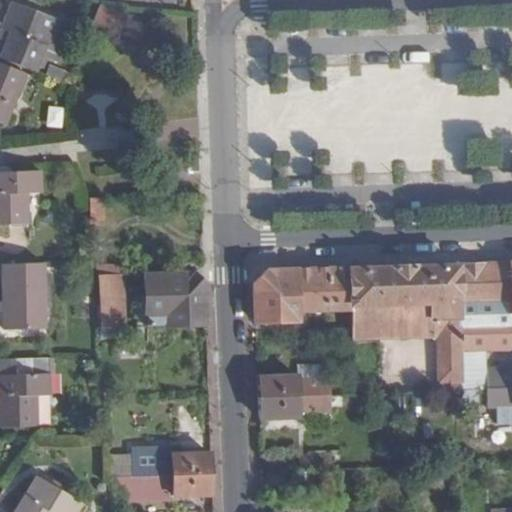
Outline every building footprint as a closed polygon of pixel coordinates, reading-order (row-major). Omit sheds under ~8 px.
[(10,33),(0,58),(37,73),(57,20),(13,2),(2,29),(10,33)] [(26,74),(0,64),(0,123),(6,125),(26,74)] [(47,127),(62,128),(64,107),(48,106),(47,127)] [(38,171),(0,172),(0,224),(25,224),(25,193),(38,193),(38,171)] [(105,198),(85,199),(85,219),(106,218),(105,198)] [(116,261),(94,262),(97,328),(119,327),(118,309),(117,292),(116,261)] [(438,393),(486,391),(485,370),(484,353),(462,353),(460,301),(510,299),(509,262),(348,267),(350,310),(350,329),(350,339),(436,336),(438,393)] [(43,328),(42,263),(3,265),(4,329),(43,328)] [(299,312),(350,310),(348,267),(266,269),(254,284),(255,322),(299,321),(299,312)] [(146,326),(205,324),(204,284),(191,273),(144,274),(145,308),(146,326)] [(145,291),(117,292),(118,309),(145,308),(145,291)] [(462,353),(484,353),(494,352),(493,334),(511,333),(511,315),(511,316),(510,299),(460,301),(462,353)] [(350,340),(350,339),(350,329),(304,330),(304,342),(350,340)] [(511,333),(493,334),(494,352),(509,351),(511,348),(511,333)] [(494,352),(484,353),(485,370),(510,370),(509,351),(494,352)] [(48,395),(48,358),(14,360),(14,374),(0,374),(0,427),(36,426),(35,396),(48,395)] [(0,374),(14,374),(14,360),(0,359),(0,374)] [(298,380),(323,379),(323,365),(297,366),(297,376),(298,380)] [(511,369),(485,370),(486,391),(487,391),(511,389),(511,369)] [(258,398),(330,397),(329,379),(323,379),(298,380),(297,376),(257,377),(258,398)] [(511,389),(487,391),(487,403),(511,402),(511,389)] [(258,398),(259,419),(299,417),(298,409),(330,408),(330,397),(258,398)] [(511,402),(487,403),(488,420),(511,419),(511,402)] [(142,476),(211,474),(210,453),(168,454),(169,447),(141,448),(142,476)] [(320,473),(297,474),(297,490),(321,489),(320,473)] [(171,496),(211,494),(211,474),(142,476),(139,476),(139,502),(171,501),(171,496)] [(72,511),(79,502),(35,476),(14,511),(72,511)] [(107,478),(108,503),(139,502),(139,476),(135,477),(107,478)] [(376,511),(376,499),(362,500),(362,511),(376,511)]
